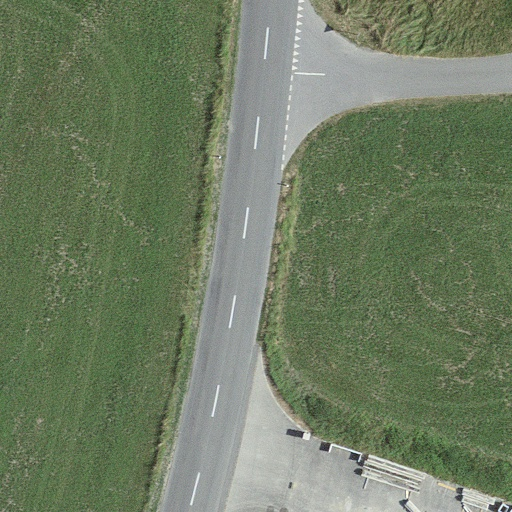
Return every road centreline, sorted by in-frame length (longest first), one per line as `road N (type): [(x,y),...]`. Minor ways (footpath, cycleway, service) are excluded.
road 1 (tertiary): [(259,72),(230,325),(189,511)]
road 2 (unclassified): [(259,72),(511,69)]
